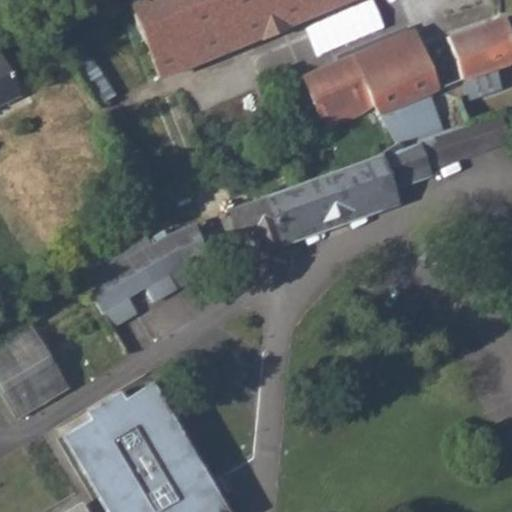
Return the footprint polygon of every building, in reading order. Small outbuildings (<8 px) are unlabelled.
[(67,0),(35,14),(46,31),(96,9),(100,18),(110,14),(118,32),(127,29),(150,82),(285,28),(349,0),(67,0)] [(446,37),(461,80),(469,99),(501,89),(494,69),(511,62),(511,45),(503,17),(446,37)] [(412,29),(302,76),(324,130),(357,116),(372,106),(395,143),(412,139),(398,108),(424,96),(435,91),(436,86),(412,29)] [(78,43),(61,54),(95,107),(112,96),(78,43)] [(0,98),(2,103),(19,95),(0,55),(0,98)] [(424,96),(398,108),(412,139),(439,132),(424,96)] [(385,189),(423,176),(421,168),(511,135),(511,123),(506,124),(502,115),(439,132),(412,139),(395,143),(354,165),(214,217),(223,238),(249,231),(254,250),(284,240),(281,230),(386,192),(385,189)] [(82,286),(106,325),(131,312),(124,297),(141,288),(148,302),(205,272),(187,229),(159,241),(126,259),(117,240),(71,267),(82,286)] [(0,424),(73,383),(33,314),(0,333),(0,424)] [(223,511),(148,383),(142,386),(200,484),(189,490),(200,509),(195,511),(223,511)] [(195,511),(200,509),(189,490),(200,484),(142,386),(116,402),(111,394),(85,409),(90,418),(63,433),(109,511),(84,511),(83,508),(76,511),(195,511)] [(109,511),(63,433),(57,436),(101,511),(109,511)] [(63,511),(76,511),(83,508),(79,503),(63,511)]
